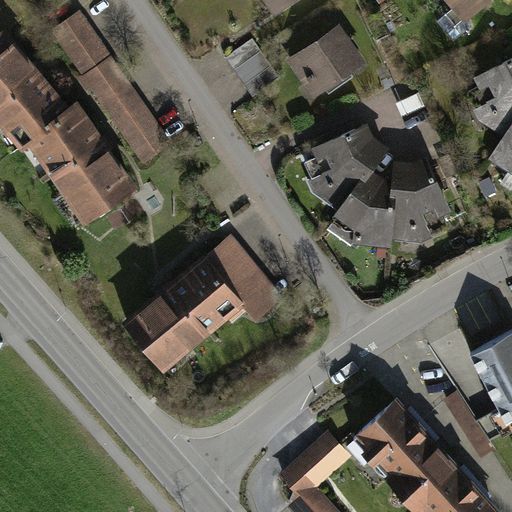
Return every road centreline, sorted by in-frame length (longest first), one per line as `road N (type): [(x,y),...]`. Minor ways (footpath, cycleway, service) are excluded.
road 1 (residential): [(135,0),(371,341)]
road 2 (residential): [(182,479),(0,274)]
road 3 (residential): [(371,341),(182,479)]
road 4 (residential): [(511,261),(371,341)]
